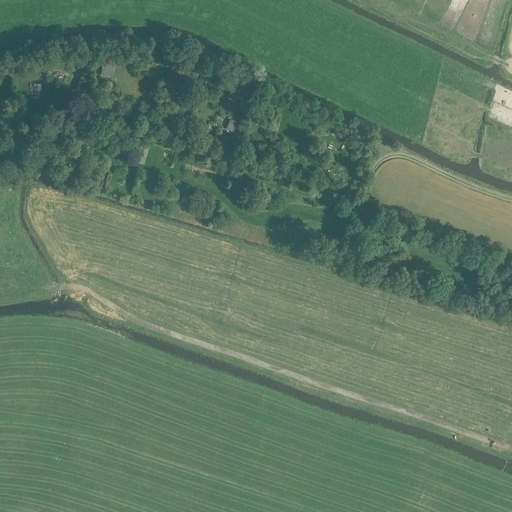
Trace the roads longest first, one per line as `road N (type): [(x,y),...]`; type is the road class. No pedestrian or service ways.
road 1 (track): [(0,110),(55,103),(353,195),(368,189),(386,159),(401,156),(511,200)]
road 2 (track): [(0,296),(66,287),(181,340),(511,447)]
